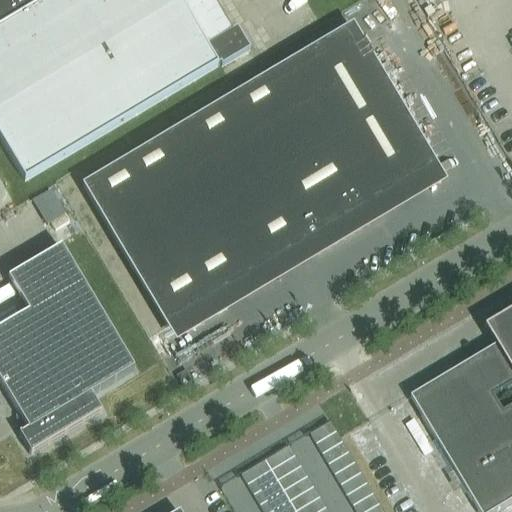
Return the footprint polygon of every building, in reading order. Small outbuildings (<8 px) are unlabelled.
[(0,0),(0,142),(24,183),(217,69),(220,67),(222,69),(250,53),(237,31),(232,34),(212,0),(211,1),(216,9),(191,24),(176,0),(0,0)] [(422,153),(433,170),(434,170),(352,31),(83,191),(166,329),(309,244),(314,253),(377,216),(361,189),(422,153)] [(91,398),(134,372),(61,251),(8,282),(28,317),(0,333),(0,386),(28,434),(21,438),(21,436),(19,437),(31,457),(101,415),(91,398)] [(476,511),(498,511),(511,504),(511,314),(484,332),(494,350),(409,401),(476,511)] [(330,425),(310,437),(316,448),(337,435),(330,425)] [(337,435),(316,448),(322,458),(343,446),(337,435)] [(343,446),(322,458),(328,468),(349,456),(343,446)] [(289,450),(270,461),(276,471),(295,460),(289,450)] [(349,456),(328,468),(334,479),(355,466),(349,456)] [(276,471),(271,474),(277,484),(301,470),(295,460),(276,471)] [(355,466),(334,479),(341,489),(361,477),(355,466)] [(261,467),(241,478),(247,488),(267,477),(261,467)] [(301,470),(277,484),(284,495),(308,480),(301,470)] [(267,477),(247,488),(253,499),(277,484),(271,474),(267,477)] [(361,477),(341,489),(347,499),(367,487),(361,477)] [(308,480),(284,495),(290,505),(314,491),(308,480)] [(277,484),(253,499),(259,509),(284,495),(277,484)] [(367,487),(347,499),(353,510),(373,497),(367,487)] [(314,491),(290,505),(293,511),(301,511),(320,501),(314,491)] [(284,495),(259,509),(261,511),(278,511),(290,505),(284,495)] [(373,497),(353,510),(354,511),(372,511),(380,508),(373,497)] [(320,501),(301,511),(325,511),(326,511),(320,501)]
